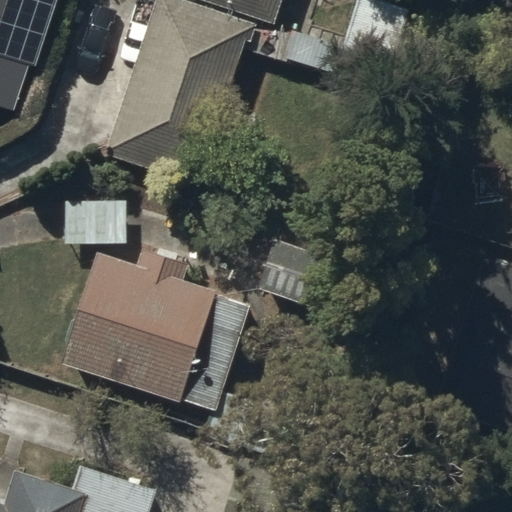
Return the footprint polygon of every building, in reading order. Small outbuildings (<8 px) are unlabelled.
[(54,0),(0,0),(0,121),(10,125),(26,76),(29,77),(54,0)] [(172,0),(271,32),(281,0),(172,0)] [(255,35),(160,3),(106,161),(194,191),(242,49),(250,51),(255,35)] [(359,61),(296,40),(287,67),(350,89),(359,61)] [(123,210),(65,208),(65,251),(123,252),(123,210)] [(314,266),(278,252),(260,299),(295,313),(314,266)] [(186,276),(147,263),(140,285),(99,271),(64,378),(177,415),(178,410),(214,422),(247,322),(214,311),(216,305),(180,293),(186,276)] [(511,275),(488,268),(440,413),(511,436),(511,275)] [(9,509),(0,506),(0,511),(150,511),(157,491),(86,469),(78,494),(20,476),(9,509)] [(264,511),(274,484),(242,472),(227,511),(264,511)]
